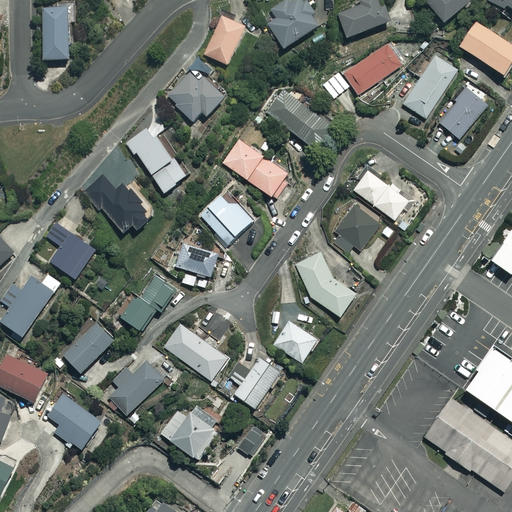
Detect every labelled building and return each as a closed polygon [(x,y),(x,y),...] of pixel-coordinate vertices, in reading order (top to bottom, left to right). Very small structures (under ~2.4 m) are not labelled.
[(277,17),(268,23),(285,48),(320,25),(303,0),(289,0),(273,11),(277,17)] [(347,37),(391,20),(382,0),(360,0),(362,4),(338,14),(347,37)] [(470,0),(425,0),(444,22),(470,0)] [(505,5),(511,8),(511,0),(489,0),(504,8),(505,5)] [(76,22),(76,4),(43,5),(44,59),(69,58),(69,22),(76,22)] [(250,4),(239,9),(244,21),(255,16),(250,4)] [(245,26),(222,16),(205,54),(229,65),(245,26)] [(511,61),(511,44),(475,21),(460,46),(504,74),(511,61)] [(403,65),(388,44),(344,74),(358,95),(403,65)] [(197,57),(192,66),(210,76),(215,67),(197,57)] [(413,81),(418,84),(404,104),(425,118),(457,71),(436,57),(425,73),(421,70),(413,81)] [(199,81),(190,73),(167,97),(193,121),(202,111),(207,116),(225,96),(204,76),(199,81)] [(489,103),(467,85),(438,122),(460,139),(489,103)] [(333,127),(289,94),(272,117),(316,150),(333,127)] [(171,157),(150,126),(127,143),(135,154),(137,153),(164,192),(187,175),(173,155),(171,157)] [(292,175),(240,140),(224,164),(277,199),(292,175)] [(408,200),(368,171),(354,190),(394,219),(408,200)] [(143,214),(146,212),(139,203),(142,201),(131,189),(128,191),(123,185),(116,191),(102,176),(86,191),(123,233),(130,226),(134,231),(148,219),(143,214)] [(227,192),(201,217),(228,245),(255,220),(227,192)] [(381,225),(356,206),(336,233),(341,236),(336,243),(349,253),(354,246),(361,251),(381,225)] [(76,278),(96,248),(56,222),(46,237),(61,247),(51,262),(76,278)] [(511,230),(491,261),(492,262),(511,275),(511,230)] [(0,266),(15,253),(0,236),(0,266)] [(220,253),(183,244),(177,268),(214,277),(220,253)] [(332,278),(322,253),(297,264),(312,298),(341,317),(356,293),(332,278)] [(61,282),(48,273),(42,283),(32,276),(22,291),(13,285),(2,301),(11,307),(1,321),(24,337),(61,282)] [(135,294),(122,317),(143,330),(156,307),(163,311),(177,286),(156,274),(142,299),(135,294)] [(318,339),(289,321),(274,345),(302,363),(318,339)] [(114,340),(97,323),(64,356),(82,373),(114,340)] [(228,358),(181,325),(165,348),(212,381),(228,358)] [(511,354),(497,344),(465,390),(511,422),(511,354)] [(48,373),(8,355),(0,371),(0,385),(35,402),(48,373)] [(282,371),(261,357),(252,369),(239,361),(218,391),(231,400),(236,393),(256,408),(282,371)] [(166,377),(149,359),(133,375),(127,368),(113,381),(119,387),(109,397),(127,415),(166,377)] [(101,419),(63,394),(48,416),(60,424),(55,432),(81,449),(101,419)] [(2,412),(6,397),(0,395),(0,439),(3,440),(10,414),(2,412)] [(511,483),(511,438),(452,398),(424,438),(452,457),(506,493),(511,483)] [(188,418),(178,411),(162,434),(200,461),(220,432),(191,413),(188,418)] [(267,435),(254,426),(240,447),(254,456),(267,435)] [(14,465),(0,459),(0,494),(1,495),(14,465)] [(179,511),(160,497),(148,511),(179,511)] [(365,511),(367,509),(354,500),(347,510),(350,511),(365,511)] [(346,511),(333,503),(327,511),(346,511)]
